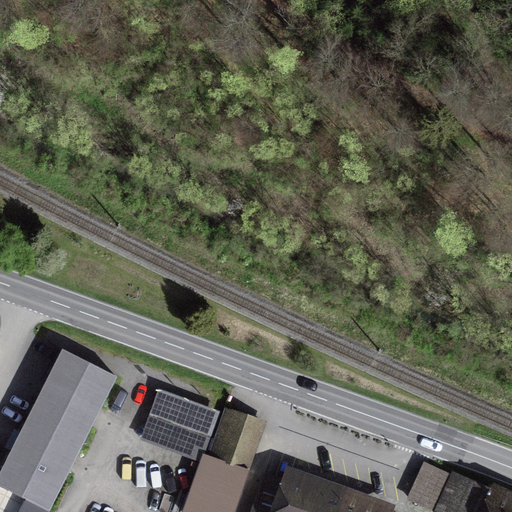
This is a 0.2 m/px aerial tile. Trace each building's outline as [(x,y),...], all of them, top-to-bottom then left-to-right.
[(62,350),(0,472),(0,486),(48,511),(116,377),(62,350)] [(213,410),(164,392),(146,440),(196,457),(213,410)] [(184,511),(224,511),(240,467),(245,469),(261,422),(232,412),(215,458),(205,455),(184,511)] [(511,511),(511,502),(452,475),(424,465),(408,498),(438,511),(511,511)] [(252,511),(377,511),(378,510),(324,491),(327,482),(291,469),(285,483),(266,476),(252,511)]
